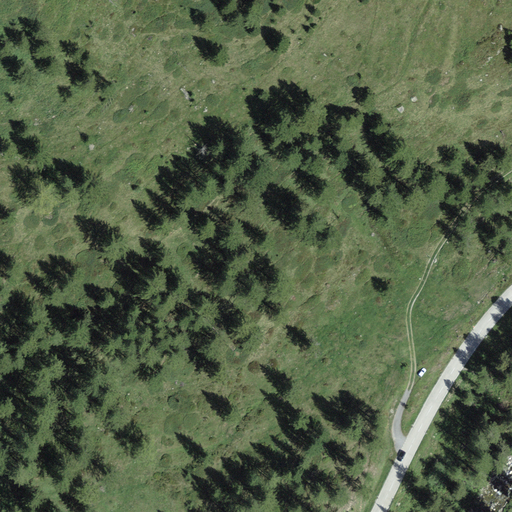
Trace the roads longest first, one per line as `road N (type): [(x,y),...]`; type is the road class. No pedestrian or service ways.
road 1 (track): [(511,171),(455,217),(412,301),(413,376),(397,425),(409,449)]
road 2 (secondary): [(511,296),(454,367),(379,511)]
